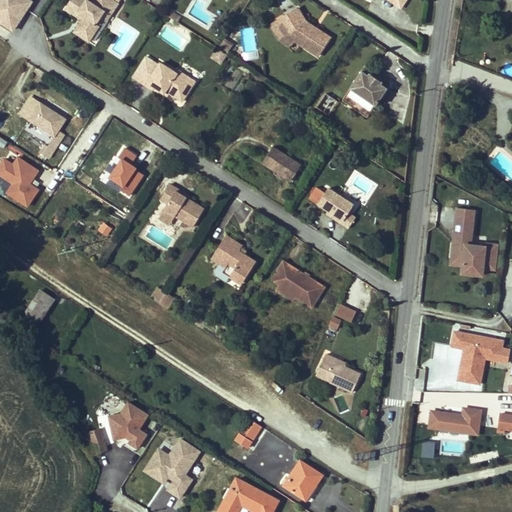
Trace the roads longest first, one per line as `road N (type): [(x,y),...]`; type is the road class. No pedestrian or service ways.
road 1 (tertiary): [(444,0),(428,80),(383,511)]
road 2 (unknown): [(259,417),(359,479),(385,485)]
